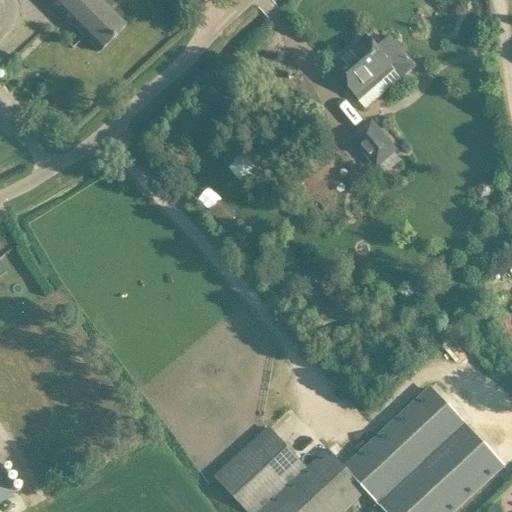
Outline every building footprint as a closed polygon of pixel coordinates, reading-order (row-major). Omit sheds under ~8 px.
[(125,26),(99,0),(44,0),(71,27),(72,26),(99,52),(125,26)] [(367,37),(331,69),(344,84),(356,97),(378,78),(388,89),(414,67),(388,37),(376,47),(367,37)] [(59,116),(57,130),(69,131),(71,118),(59,116)] [(377,168),(396,152),(372,123),(352,139),(377,168)] [(229,223),(235,214),(217,203),(211,212),(229,223)] [(366,492),(380,506),(374,511),(455,511),(502,469),(430,390),(427,393),(345,468),(328,450),(313,464),(261,511),(344,511),(352,505),(366,492)] [(269,428),(216,477),(249,511),(256,511),(305,467),(269,428)] [(0,503),(13,497),(0,471),(0,503)]
